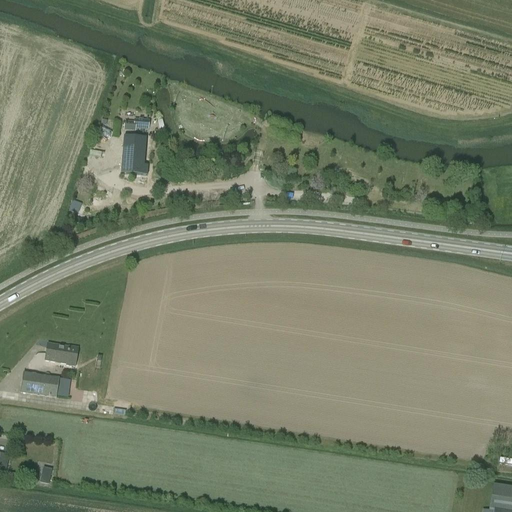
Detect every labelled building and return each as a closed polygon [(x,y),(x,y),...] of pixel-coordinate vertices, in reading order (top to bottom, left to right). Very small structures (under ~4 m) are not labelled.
[(149,121),(143,121),(143,118),(139,118),(139,120),(134,120),(134,124),(125,124),(124,132),(134,132),(134,130),(149,131),(149,121)] [(146,140),(123,138),(120,175),(147,177),(148,167),(144,166),(146,140)] [(95,159),(90,170),(102,175),(106,164),(95,159)] [(72,202),(69,210),(76,213),(80,205),(72,202)] [(76,369),(79,348),(68,347),(68,349),(48,346),(45,362),(66,365),(65,367),(76,369)] [(56,400),(59,379),(23,374),(20,395),(56,400)] [(8,456),(0,454),(0,475),(4,476),(8,456)] [(43,470),(40,484),(48,486),(51,471),(43,470)] [(511,511),(511,489),(492,486),(489,511),(493,511),(511,511)]
